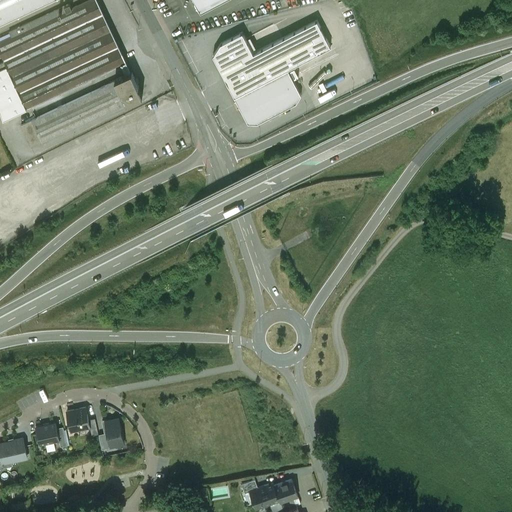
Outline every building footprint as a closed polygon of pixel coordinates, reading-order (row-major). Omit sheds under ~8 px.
[(0,0),(0,23),(50,0),(0,0)] [(70,4),(9,32),(12,37),(0,42),(0,51),(8,69),(27,109),(127,63),(97,0),(90,0),(72,8),(70,4)] [(196,0),(202,10),(220,0),(196,0)] [(243,32),(221,43),(213,55),(235,97),(331,46),(317,20),(254,53),(243,32)] [(27,109),(8,69),(0,72),(0,80),(16,115),(27,109)] [(287,71),(236,98),(251,126),(258,127),(297,106),(301,97),(287,71)] [(116,81),(32,120),(32,121),(42,142),(126,103),(143,95),(132,72),(115,79),(116,81)] [(32,121),(21,126),(31,147),(42,142),(32,121)] [(86,407),(67,411),(72,431),(90,427),(86,407)] [(119,416),(105,420),(107,430),(104,430),(105,433),(105,434),(108,433),(111,447),(125,444),(119,416)] [(95,418),(89,419),(91,430),(97,429),(95,418)] [(56,422),(36,426),(40,445),(60,440),(58,431),(56,422)] [(64,429),(58,431),(60,440),(61,446),(67,445),(64,429)] [(105,434),(99,435),(102,449),(111,447),(108,433),(105,434)] [(14,440),(0,443),(0,448),(0,450),(3,463),(4,463),(28,457),(23,438),(14,440)] [(255,479),(242,484),(245,493),(251,491),(251,490),(258,487),(255,479)] [(292,479),(275,485),(275,487),(280,500),(281,502),(294,497),(298,496),(292,479)] [(258,487),(251,490),(251,491),(257,508),(271,503),(280,500),(275,487),(271,489),(269,484),(258,487)] [(213,499),(229,497),(228,488),(212,489),(213,499)] [(281,502),(280,500),(271,503),(273,511),(282,511),(284,511),(281,502)]
